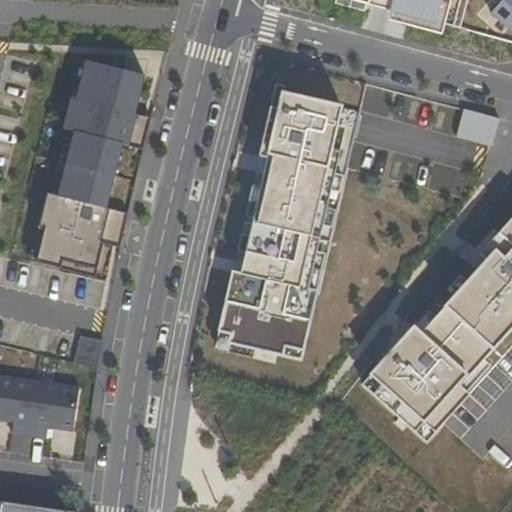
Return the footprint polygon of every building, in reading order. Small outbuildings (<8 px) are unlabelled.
[(132,104),(138,75),(81,62),(71,100),(66,99),(58,131),(63,132),(46,198),(41,197),(33,228),(38,229),(30,259),(54,264),(56,257),(92,266),(99,238),(116,243),(124,207),(101,201),(118,135),(139,140),(148,107),(132,104)] [(326,110),(267,97),(263,113),(255,111),(246,160),(253,161),(226,278),(218,276),(204,335),(217,338),(214,347),(268,359),(270,350),(288,354),(301,295),(293,293),(325,153),(316,151),(326,110)] [(498,119),(461,109),(452,139),(489,149),(498,119)] [(511,208),(504,217),(497,211),(460,254),(467,261),(402,335),(395,329),(353,377),(364,387),(356,397),(399,434),(407,424),(419,434),(452,396),(443,387),(511,308),(511,208)] [(97,342),(74,336),(68,363),(92,370),(95,351),(97,342)] [(24,441),(32,383),(0,378),(0,424),(7,426),(5,438),(24,441)] [(69,434),(75,389),(32,383),(24,441),(42,443),(43,431),(69,434)]
